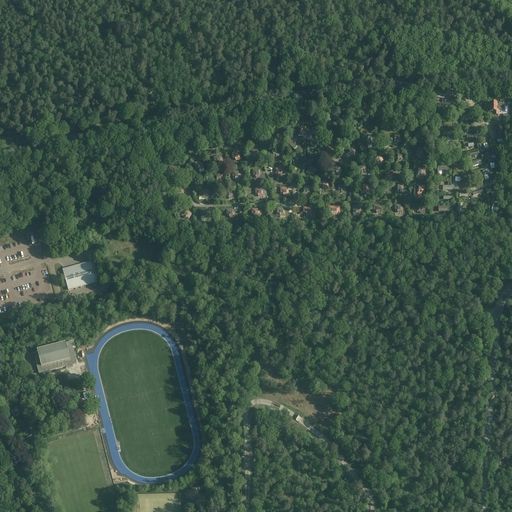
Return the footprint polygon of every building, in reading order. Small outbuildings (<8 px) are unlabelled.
[(496,104),(488,104),(488,109),(490,109),(490,112),(493,112),(493,116),(498,116),(498,111),(496,111),(496,109),(499,109),(499,110),(504,110),(504,104),(499,104),(499,105),(496,105),(496,104)] [(306,127),(297,128),(297,136),(307,136),(307,140),(315,140),(315,132),(306,132),(306,127)] [(414,134),(414,140),(417,139),(423,139),(423,130),(414,131),(414,134)] [(367,143),(365,144),(368,149),(372,147),(371,145),(374,143),(371,138),(370,135),(366,137),(367,140),(365,141),(367,143)] [(392,139),(388,139),(388,144),(392,144),(397,144),(398,142),(400,142),(400,136),(394,136),(394,139),(392,139)] [(287,137),(284,141),(288,145),(288,144),(294,150),(297,147),(291,142),(292,141),(287,137)] [(433,148),(433,154),(436,154),(436,152),(441,153),(441,148),(436,148),(436,145),(433,145),(433,148)] [(332,146),(327,146),(327,155),(330,155),(330,154),(335,154),(335,149),(335,147),(335,146),(332,146)] [(348,154),(345,156),(347,160),(350,158),(355,155),(353,153),(356,151),(353,146),(348,149),(349,152),(348,153),(348,154)] [(417,151),(415,151),(415,156),(418,156),(418,157),(419,158),(422,158),(424,155),(424,154),(423,154),(423,148),(417,148),(417,151)] [(257,150),(251,151),(251,157),(254,156),(254,158),(260,158),(259,153),(257,153),(257,150)] [(272,153),(270,153),(271,159),(276,159),(276,156),(279,156),(279,150),(272,150),(272,153)] [(237,152),(231,153),(232,159),(235,159),(235,161),(240,161),(240,155),(237,156),(237,152)] [(397,157),(395,158),(395,163),(400,163),(400,160),(403,160),(403,154),(397,154),(397,157)] [(219,156),(213,158),(215,163),(218,162),(219,165),(223,163),(222,158),(220,159),(219,156)] [(376,161),(374,162),(376,167),(381,164),(380,162),(383,160),(380,156),(374,158),(376,161)] [(199,162),(193,163),(195,169),(198,168),(198,170),(204,169),(202,164),(200,165),(199,162)] [(360,170),(357,171),(360,176),(365,173),(363,171),(366,169),(363,165),(358,167),(360,170)] [(176,166),(170,167),(171,173),(174,173),(174,175),(180,174),(179,169),(177,169),(176,166)] [(277,172),(275,173),(277,177),(282,175),(281,173),(283,171),(280,166),(275,169),(277,172)] [(308,168),(305,173),(310,175),(311,173),(314,174),(317,169),(311,166),(310,169),(308,168)] [(336,166),(331,169),(334,174),(337,172),(338,174),(342,172),(340,167),(338,168),(336,166)] [(418,172),(415,172),(415,177),(421,178),(421,175),(424,175),(424,169),(417,169),(418,172)] [(258,170),(252,170),(252,177),(255,176),(255,179),(260,179),(260,182),(265,181),(264,175),(261,175),(261,173),(259,173),(258,170)] [(238,172),(232,172),(232,178),(235,177),(235,180),(241,180),(241,174),(238,174),(238,172)] [(386,177),(383,177),(384,182),(389,182),(389,180),(392,180),(392,174),(386,174),(386,177)] [(216,178),(214,178),(214,184),(220,184),(220,181),(222,181),(222,175),(216,176),(216,178)] [(326,180),(319,181),(320,187),(322,187),(322,189),(328,189),(328,184),(326,184),(326,180)] [(347,185),(338,185),(338,191),(342,191),(342,193),(347,193),(347,185)] [(397,188),(395,188),(395,193),(400,193),(400,191),(403,191),(403,185),(397,185),(397,188)] [(301,190),(301,195),(307,195),(307,192),(310,192),(309,186),(303,187),(303,190),(301,190)] [(418,189),(416,189),(416,195),(421,195),(421,192),(424,192),(424,186),(418,186),(418,189)] [(180,188),(174,189),(175,195),(178,195),(179,197),(184,196),(183,190),(181,191),(180,188)] [(256,189),(254,189),(255,195),(258,195),(258,197),(263,197),(264,197),(264,188),(256,188),(256,189)] [(286,188),(280,188),(280,194),(283,194),(283,197),(288,196),(288,191),(286,191),(286,188)] [(205,190),(199,190),(199,196),(203,196),(203,199),(208,199),(208,193),(205,193),(205,190)] [(225,191),(225,197),(229,197),(229,199),(234,199),(234,193),(232,193),(232,191),(225,191)] [(455,208),(455,210),(457,210),(457,213),(462,213),(462,205),(466,205),(466,203),(462,203),(462,204),(457,204),(457,208),(455,208)] [(418,207),(416,207),(416,213),(419,213),(420,214),(424,214),(425,213),(425,210),(424,210),(425,204),(418,204),(418,207)] [(474,204),(473,213),(482,213),(483,205),(474,204)] [(379,205),(373,205),(373,211),(376,211),(376,214),(381,214),(381,208),(379,208),(379,205)] [(394,205),(394,211),(397,211),(397,213),(402,213),(402,208),(400,208),(400,205),(394,205)] [(339,206),(328,207),(328,213),(331,213),(331,215),(336,215),(336,213),(339,213),(339,206)] [(358,206),(352,206),(352,212),(353,212),(353,215),(354,216),(358,216),(358,215),(358,214),(361,214),(361,209),(359,209),(358,206)] [(311,207),(303,207),(303,214),(306,214),(306,216),(311,216),(311,210),(311,207)] [(276,208),(276,215),(280,215),(280,217),(285,217),(285,211),(282,211),(282,208),(276,208)] [(251,209),(251,215),(254,215),(254,218),(260,217),(260,212),(257,212),(257,209),(251,209)] [(226,210),(226,216),(229,216),(229,218),(234,218),(234,213),(232,213),(232,210),(226,210)] [(184,212),(180,216),(184,219),(186,217),(188,219),(192,214),(187,211),(185,213),(184,212)] [(207,211),(201,211),(201,217),(204,217),(204,219),(209,219),(209,213),(207,214),(207,211)] [(63,270),(68,290),(98,282),(93,262),(63,270)] [(39,374),(72,365),(77,364),(73,347),(75,346),(73,341),(37,350),(39,356),(35,357),(39,374)] [(10,409),(9,409),(12,414),(13,415),(14,417),(15,416),(16,415),(20,413),(21,412),(23,411),(21,409),(21,408),(20,407),(19,406),(18,404),(17,405),(16,405),(12,408),(10,409)]
